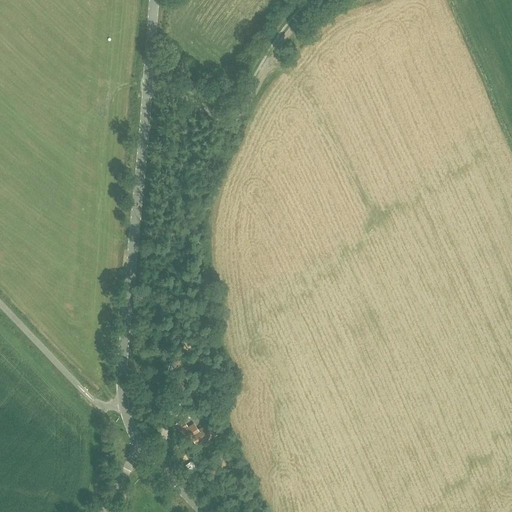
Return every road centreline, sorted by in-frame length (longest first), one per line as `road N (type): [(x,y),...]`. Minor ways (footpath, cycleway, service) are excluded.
road 1 (unclassified): [(123,408),(153,0)]
road 2 (track): [(145,93),(184,97),(225,115),(236,110),(319,0)]
road 3 (unclassified): [(123,408),(102,408),(82,392),(0,306)]
